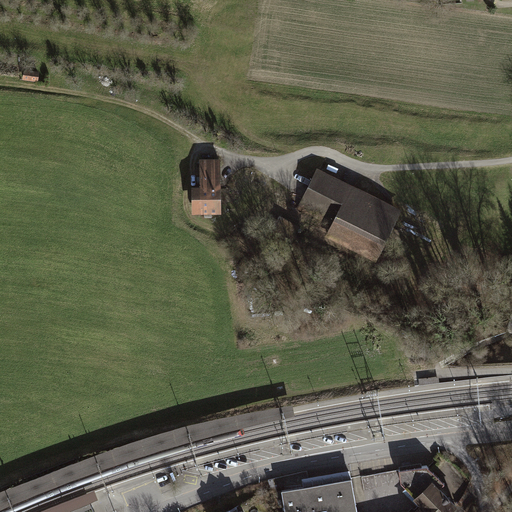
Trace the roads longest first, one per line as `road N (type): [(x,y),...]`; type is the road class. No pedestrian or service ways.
road 1 (residential): [(511,432),(265,471),(157,511)]
road 2 (track): [(180,131),(135,105),(0,83)]
